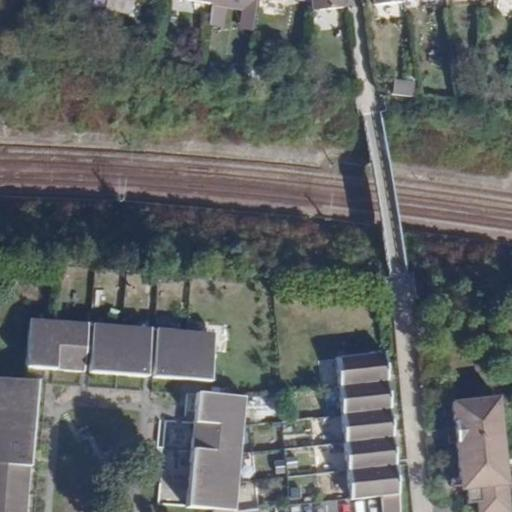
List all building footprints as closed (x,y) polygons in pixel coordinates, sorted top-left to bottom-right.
[(340,9),(338,0),(308,0),(310,12),(340,9)] [(25,322),(21,368),(32,369),(35,370),(77,373),(81,326),(25,322)] [(140,378),(144,331),(116,329),(88,327),(84,374),(140,378)] [(193,382),(204,383),(207,336),(179,334),(151,332),(148,379),(193,382)] [(337,388),(384,383),(380,355),(334,360),(337,388)] [(458,479),(459,486),(464,486),(466,504),(476,503),(477,511),(507,511),(495,399),(474,401),(469,360),(445,356),(450,404),(452,422),(453,430),(454,435),(455,444),(456,461),(458,479)] [(24,511),(34,383),(22,382),(0,380),(0,511),(24,511)] [(340,417),(387,412),(384,383),(337,388),(340,417)] [(244,511),(233,511),(235,484),(237,456),(240,427),(242,399),(206,396),(203,396),(195,395),(192,425),(190,452),(188,480),(186,508),(211,510),(211,511),(244,511)] [(343,445),(390,440),(387,412),(340,417),(343,445)] [(453,430),(452,422),(443,423),(444,431),(453,430)] [(446,445),(455,444),(454,435),(445,436),(446,445)] [(346,472),(393,467),(390,440),(343,445),(346,472)] [(381,511),(397,511),(393,467),(346,472),(349,500),(379,497),(381,511)] [(451,487),(459,486),(458,479),(450,480),(451,487)]
